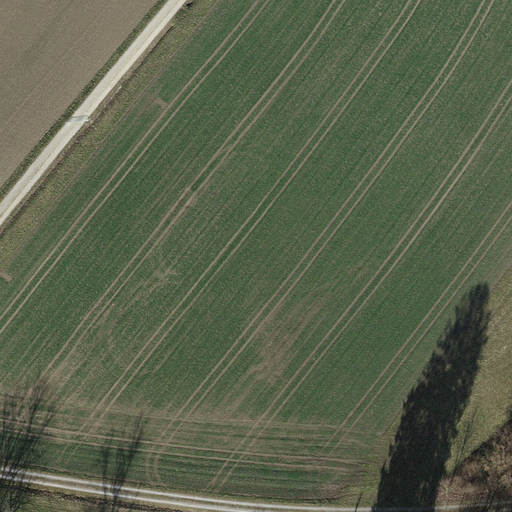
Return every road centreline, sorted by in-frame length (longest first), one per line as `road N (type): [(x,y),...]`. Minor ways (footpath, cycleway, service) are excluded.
road 1 (track): [(360,511),(244,507),(0,471)]
road 2 (track): [(0,220),(181,0)]
